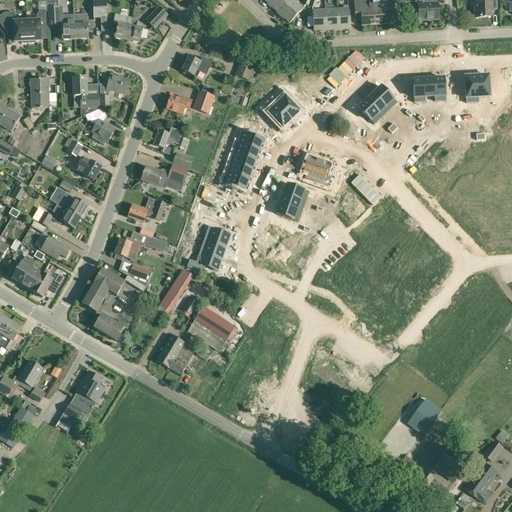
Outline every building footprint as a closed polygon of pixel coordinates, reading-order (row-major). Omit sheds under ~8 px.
[(75,40),(75,26),(74,16),(66,16),(63,20),(63,21),(60,21),(60,14),(62,14),(62,7),(60,7),(59,0),(46,0),(47,9),(49,9),(50,27),(62,27),(63,32),(60,32),(60,39),(63,39),(63,41),(75,40)] [(99,0),(100,18),(102,18),(103,32),(108,32),(108,18),(109,18),(108,0),(99,0)] [(294,2),(292,0),(278,0),(272,8),(281,16),(294,2)] [(393,0),(372,0),(373,6),(374,26),(387,25),(386,12),(394,12),(393,0)] [(418,0),(419,2),(425,1),(426,5),(418,6),(419,22),(439,21),(438,5),(433,5),(432,0),(418,0)] [(471,0),(472,7),(474,7),(475,20),(490,19),(489,5),(496,5),(496,0),(471,0)] [(374,26),(373,6),(366,6),(365,1),(355,1),(355,14),(362,14),(362,26),(374,26)] [(294,2),(281,16),(290,24),(303,10),(294,2)] [(159,7),(146,21),(156,30),(169,16),(159,7)] [(326,32),(338,31),(336,10),(329,11),(329,8),(324,8),(324,11),(326,32)] [(349,10),(336,10),(338,31),(350,30),(349,10)] [(41,30),(47,29),(46,11),(39,12),(35,19),(35,21),(27,21),(28,44),(34,44),(34,42),(41,42),(41,30)] [(326,32),(324,11),(312,12),(313,33),(326,32)] [(21,44),(28,44),(27,21),(18,22),(18,20),(13,13),(4,13),(0,16),(0,24),(5,31),(14,31),(14,43),(21,43),(21,44)] [(146,30),(142,29),(136,28),(138,21),(132,20),(130,27),(127,41),(139,44),(140,39),(144,39),(146,30)] [(130,27),(118,24),(115,39),(127,41),(130,27)] [(76,26),(75,26),(75,40),(88,40),(88,25),(76,26)] [(202,59),(200,63),(189,58),(182,71),(197,79),(200,72),(206,75),(212,64),(202,59)] [(252,72),(253,69),(256,70),(257,67),(242,62),(237,78),(249,82),(250,78),(252,79),(254,72),(252,72)] [(108,84),(107,90),(109,90),(128,95),(131,82),(110,76),(108,84)] [(489,76),(477,77),(478,103),(479,103),(479,98),(490,98),(490,92),(490,91),(490,87),(490,86),(489,76)] [(477,77),(465,78),(465,87),(465,88),(465,92),(465,93),(466,93),(466,104),(478,103),(477,77)] [(31,95),(48,94),(48,79),(31,80),(31,95)] [(81,118),(85,116),(100,110),(99,97),(100,97),(100,96),(99,96),(99,95),(86,95),(86,79),(72,79),(73,97),(80,97),(81,118)] [(434,79),(423,80),(425,103),(425,98),(434,97),(434,102),(435,102),(434,79)] [(444,79),(434,79),(435,102),(446,101),(444,79)] [(413,92),(407,92),(408,106),(414,105),(414,103),(425,103),(423,80),(413,81),(413,92)] [(511,84),(503,85),(504,101),(511,101),(510,94),(511,94),(511,84)] [(208,93),(210,88),(204,85),(202,91),(201,92),(208,94),(208,93)] [(381,87),(373,94),(389,111),(397,103),(381,87)] [(193,109),(203,113),(208,115),(214,98),(199,92),(193,109)] [(237,101),(243,103),(245,95),(240,93),(237,101)] [(282,93),(273,102),(292,121),(300,112),(293,105),(294,105),(293,105),(290,102),(290,101),(282,93)] [(48,94),(31,95),(31,109),(49,109),(48,94)] [(373,94),(366,101),(382,118),(389,111),(373,94)] [(99,97),(100,110),(108,109),(111,109),(110,96),(109,96),(100,97),(99,97)] [(189,110),(192,102),(178,97),(177,100),(171,97),(166,110),(182,116),(185,109),(189,110)] [(366,101),(358,109),(374,125),(382,118),(366,101)] [(273,102),(265,110),(272,118),(276,122),(283,129),(292,121),(273,102)] [(8,109),(0,122),(0,125),(11,132),(20,117),(8,109)] [(108,115),(100,110),(85,116),(88,122),(90,121),(91,123),(96,126),(92,133),(95,134),(92,139),(104,146),(107,142),(108,142),(115,130),(103,123),(108,115)] [(117,118),(114,123),(122,127),(125,121),(117,118)] [(193,125),(182,121),(181,127),(192,130),(193,125)] [(171,129),(169,136),(159,132),(154,146),(164,149),(162,154),(168,156),(169,152),(171,153),(172,150),(166,148),(167,144),(173,145),(174,144),(177,145),(176,148),(183,150),(186,141),(181,139),(183,133),(171,129)] [(238,144),(237,144),(259,152),(263,141),(243,134),(240,144),(238,144)] [(77,158),(83,146),(84,144),(72,137),(71,140),(69,138),(64,147),(68,149),(67,152),(77,158)] [(16,141),(10,138),(7,144),(13,147),(16,141)] [(0,150),(10,156),(11,155),(15,149),(0,140),(0,150)] [(234,153),(234,154),(255,161),(259,152),(237,144),(234,153)] [(424,166),(416,174),(424,182),(438,168),(431,160),(435,157),(430,152),(420,162),(424,166)] [(174,165),(190,170),(194,159),(177,154),(174,165)] [(234,154),(231,163),(252,171),(255,161),(234,154)] [(42,164),(46,166),(53,171),(58,163),(51,159),(46,156),(42,164)] [(83,158),(76,170),(83,175),(94,182),(101,169),(90,162),(90,163),(83,158)] [(309,158),(304,172),(317,177),(315,183),(328,188),(332,176),(328,175),(331,166),(309,158)] [(227,172),(227,173),(249,180),(252,171),(231,163),(230,164),(233,164),(230,173),(227,172)] [(168,181),(171,182),(185,186),(190,170),(174,165),(171,173),(163,169),(162,174),(146,168),(141,181),(157,187),(159,180),(168,183),(168,181)] [(438,168),(424,182),(430,189),(445,175),(438,168)] [(227,173),(223,183),(245,191),(249,180),(227,173)] [(445,175),(430,189),(437,196),(452,182),(445,175)] [(347,185),(338,193),(343,198),(348,193),(356,202),(371,187),(363,178),(351,190),(347,185)] [(74,188),(64,181),(60,187),(70,193),(74,188)] [(452,182),(437,196),(444,203),(458,189),(452,182)] [(287,185),(284,195),(305,203),(309,193),(287,185)] [(20,202),(26,191),(19,187),(12,197),(20,202)] [(371,187),(356,202),(364,211),(359,215),(364,220),(372,212),(368,207),(380,196),(371,187)] [(458,189),(444,203),(450,210),(465,196),(458,189)] [(40,202),(55,210),(61,198),(46,190),(40,202)] [(284,195),(280,205),(302,212),(305,203),(284,195)] [(465,196),(450,210),(457,217),(466,210),(470,214),(480,204),(476,200),(472,203),(465,196)] [(65,209),(81,219),(88,207),(75,199),(73,204),(70,202),(65,209)] [(143,223),(146,216),(152,219),(160,222),(166,205),(149,199),(145,211),(133,206),(128,218),(143,223)] [(74,230),(81,219),(65,209),(58,205),(54,212),(58,214),(54,220),(61,225),(62,223),(74,230)] [(280,205),(277,215),(298,222),(302,212),(280,205)] [(48,228),(54,218),(44,212),(38,222),(48,228)] [(379,219),(370,227),(375,231),(379,227),(388,236),(403,221),(395,212),(383,223),(379,219)] [(209,228),(205,240),(225,247),(230,235),(217,231),(220,225),(206,220),(204,226),(209,228)] [(403,221),(388,236),(396,244),(391,249),(395,253),(404,245),(400,241),(412,230),(403,221)] [(42,234),(45,229),(34,222),(31,227),(42,234)] [(511,231),(487,233),(488,249),(511,247),(511,224),(511,231)] [(116,255),(114,259),(122,261),(123,257),(127,259),(129,252),(136,255),(140,244),(162,252),(166,244),(144,235),(133,232),(131,240),(122,236),(120,240),(115,254),(116,255)] [(66,259),(71,251),(47,237),(39,250),(57,261),(60,255),(66,259)] [(221,259),(225,247),(205,240),(200,252),(221,259)] [(0,262),(9,247),(0,242),(0,262)] [(262,245),(256,262),(257,263),(265,266),(271,249),(262,245)] [(429,253),(421,263),(437,277),(446,267),(436,259),(440,254),(429,245),(425,250),(429,253)] [(271,249),(265,266),(274,269),(280,252),(271,249)] [(221,259),(200,252),(196,263),(190,261),(187,268),(202,274),(205,267),(217,272),(221,259)] [(280,252),(274,269),(283,272),(289,255),(280,252)] [(289,255),(283,272),(293,275),(299,259),(289,255)] [(334,274),(326,281),(333,289),(348,275),(341,268),(345,264),(340,260),(330,269),(334,274)] [(12,279),(22,285),(32,268),(22,262),(12,279)] [(421,263),(412,273),(429,287),(437,277),(421,263)] [(150,271),(133,264),(129,275),(146,281),(150,271)] [(32,268),(22,285),(33,292),(43,274),(32,268)] [(96,313),(108,292),(117,297),(125,283),(103,270),(82,305),(96,313)] [(400,279),(396,284),(407,293),(411,289),(421,297),(429,287),(412,273),(404,283),(400,279)] [(53,281),(43,274),(33,292),(43,298),(53,281)] [(53,285),(59,288),(64,278),(59,275),(53,285)] [(348,275),(333,289),(340,296),(355,282),(348,275)] [(355,282),(340,296),(347,303),(361,289),(355,282)] [(361,289),(347,303),(354,311),(362,303),(366,307),(377,298),(372,293),(369,297),(361,289)] [(458,312),(453,318),(466,328),(482,308),(470,297),(464,304),(463,303),(457,310),(458,312)] [(189,299),(182,310),(192,316),(199,305),(189,299)] [(160,304),(155,311),(165,318),(170,311),(160,304)] [(94,329),(116,342),(124,328),(102,315),(98,322),(94,329)] [(1,316),(0,317),(0,340),(11,322),(1,316)] [(278,320),(275,329),(292,335),(295,326),(278,320)] [(22,328),(11,322),(0,340),(0,345),(8,351),(22,328)] [(195,322),(188,333),(220,353),(226,342),(195,322)] [(275,329),(272,338),(288,344),(292,335),(275,329)] [(170,370),(184,345),(185,344),(172,336),(156,362),(170,370)] [(272,338),(268,347),(285,353),(288,344),(272,338)] [(184,345),(170,370),(181,376),(186,367),(185,367),(194,351),(184,345)] [(268,347),(265,357),(282,363),(285,353),(268,347)] [(207,362),(207,361),(210,356),(200,350),(197,356),(207,362)] [(321,362),(313,374),(318,377),(321,373),(330,379),(341,361),(332,356),(326,365),(321,362)] [(31,387),(43,369),(30,361),(19,380),(15,377),(13,381),(16,382),(15,383),(23,388),(26,384),(31,387)] [(341,361),(330,379),(338,384),(349,367),(341,361)] [(55,365),(50,375),(58,379),(63,369),(55,365)] [(349,367),(338,384),(346,389),(357,372),(349,367)] [(80,399),(82,395),(96,403),(105,389),(99,385),(102,380),(89,372),(75,396),(80,399)] [(357,372),(346,389),(355,394),(352,399),(357,402),(365,390),(360,387),(366,377),(357,372)] [(13,381),(4,376),(0,382),(0,399),(2,396),(7,398),(14,387),(13,387),(15,383),(16,382),(13,381)] [(30,397),(40,403),(46,394),(36,388),(30,397)] [(16,409),(22,401),(17,397),(11,404),(16,409)] [(407,424),(421,434),(423,436),(437,416),(441,412),(425,400),(407,424)] [(38,409),(31,404),(25,401),(4,434),(1,432),(0,433),(0,441),(12,449),(22,436),(34,416),(38,409)] [(63,418),(61,422),(72,428),(75,422),(82,411),(82,410),(71,404),(71,403),(64,416),(63,418)] [(505,440),(499,435),(496,439),(502,445),(505,441),(505,440)] [(494,442),(483,456),(492,463),(503,448),(494,442)] [(454,483),(464,470),(444,455),(435,468),(454,483)] [(388,479),(398,487),(416,464),(406,457),(388,479)] [(495,479),(494,478),(497,474),(485,464),(481,469),(481,468),(464,490),(484,506),(489,499),(483,494),(495,479)] [(416,484),(425,491),(434,479),(425,472),(416,484)]
